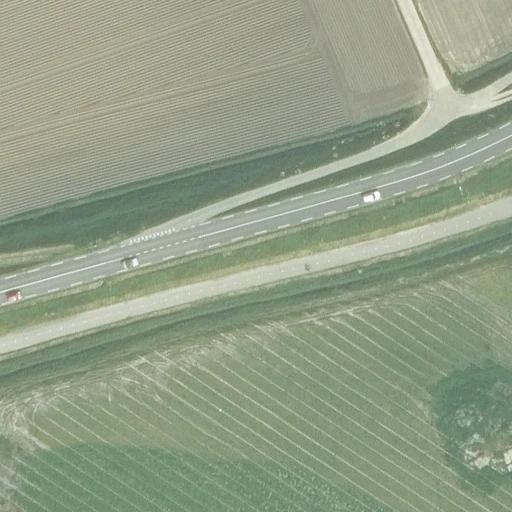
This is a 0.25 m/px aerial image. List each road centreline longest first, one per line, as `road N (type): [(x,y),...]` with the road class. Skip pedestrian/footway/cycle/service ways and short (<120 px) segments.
road 1 (secondary): [(0,293),(339,198),(511,133)]
road 2 (unclassified): [(0,346),(511,210)]
